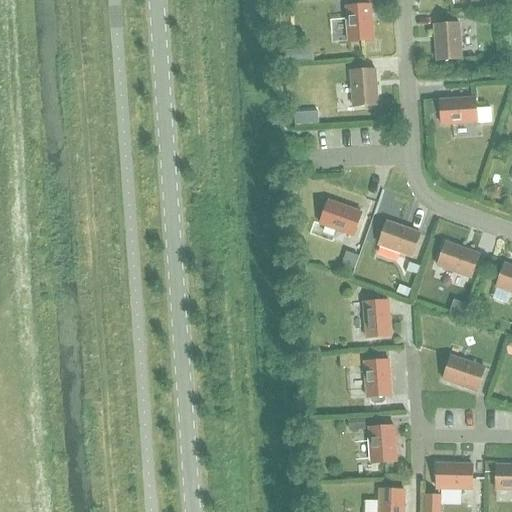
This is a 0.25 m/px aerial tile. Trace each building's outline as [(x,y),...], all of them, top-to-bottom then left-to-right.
[(348,42),(373,41),(370,6),(345,7),(348,42)] [(436,61),(461,59),(459,24),(434,26),(436,61)] [(505,48),(494,49),(495,59),(506,58),(505,48)] [(310,50),(291,51),(292,65),(311,63),(310,50)] [(307,70),(292,71),(293,84),(308,83),(307,70)] [(350,72),(352,107),(377,105),(375,70),(350,72)] [(475,98),(439,101),(441,126),(476,124),(490,123),(489,109),(475,110),(475,98)] [(428,105),(425,106),(426,118),(429,118),(434,117),(433,105),(428,105)] [(317,112),(305,113),(306,125),(317,124),(317,112)] [(328,201),(319,225),(353,237),(361,213),(328,201)] [(387,222),(378,246),(411,258),(420,234),(387,222)] [(446,243),(437,267),(470,279),(479,255),(446,243)] [(346,252),(341,266),(353,271),(358,257),(346,252)] [(409,263),(406,271),(417,275),(419,267),(409,263)] [(511,293),(511,266),(504,264),(496,288),(511,293)] [(400,287),(396,296),(407,300),(410,291),(400,287)] [(453,300),(449,312),(466,318),(470,306),(453,300)] [(363,303),(366,339),(391,337),(388,301),(363,303)] [(511,344),(507,343),(503,356),(511,358),(511,344)] [(358,354),(338,355),(339,367),(359,366),(358,354)] [(451,357),(443,381),(476,392),(484,368),(451,357)] [(389,361),(363,363),(366,398),(369,398),(370,402),(373,404),(381,404),(384,401),(384,397),(391,396),(389,361)] [(362,420),(346,421),(346,433),(363,432),(362,420)] [(394,427),(368,428),(371,464),(396,462),(394,427)] [(437,464),(436,490),(472,490),(472,465),(437,464)] [(496,465),(484,465),(484,474),(496,474),(496,465)] [(496,474),(495,491),(511,491),(511,465),(496,465),(496,474)] [(379,490),(378,511),(403,511),(404,491),(379,490)] [(439,511),(440,496),(425,495),(424,511),(439,511)]
